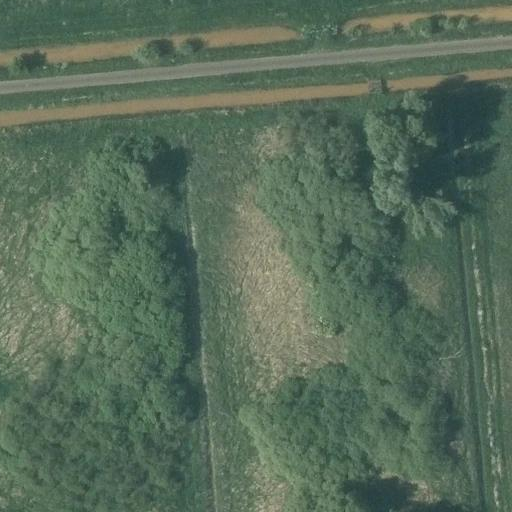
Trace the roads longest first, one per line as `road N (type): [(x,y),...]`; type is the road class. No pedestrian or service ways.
road 1 (unclassified): [(511,43),(0,88)]
road 2 (track): [(450,290),(443,257),(404,229),(378,179),(367,127),(372,75),(357,57)]
road 3 (track): [(344,0),(188,11),(187,0)]
